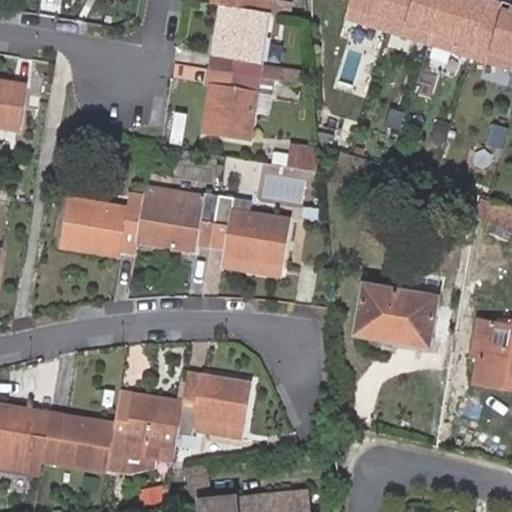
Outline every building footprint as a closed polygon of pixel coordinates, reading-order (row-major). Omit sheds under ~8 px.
[(212,0),(212,9),(217,10),(224,11),(226,0),(212,0)] [(226,0),(224,11),(270,18),(284,21),(286,6),(257,1),(257,0),(226,0)] [(349,0),(344,17),(511,67),(511,6),(510,6),(509,10),(502,8),(503,3),(492,0),(349,0)] [(209,58),(216,60),(224,11),(217,10),(209,58)] [(229,79),(259,84),(277,87),(280,71),(262,68),(270,18),(224,11),(216,60),(232,62),(229,79)] [(216,60),(214,76),(229,79),(232,62),(216,60)] [(229,79),(214,76),(211,91),(214,92),(227,94),(229,79)] [(205,139),(248,146),(258,93),(272,95),(274,87),(259,84),(229,79),(227,94),(214,92),(205,139)] [(0,136),(20,139),(28,90),(0,85),(0,136)] [(289,176),(323,182),(321,162),(292,157),(289,176)] [(147,177),(149,160),(135,158),(133,175),(147,177)] [(203,213),(205,200),(177,196),(175,209),(203,213)] [(511,204),(493,199),(486,216),(511,223),(511,204)] [(200,232),(215,235),(220,203),(205,200),(203,213),(175,209),(143,204),(138,235),(136,246),(136,249),(196,258),(197,253),(200,232)] [(138,235),(143,204),(128,201),(126,214),(68,205),(61,249),(119,257),(123,232),(138,235)] [(228,238),(225,257),(224,264),(283,273),(291,229),(231,219),(233,205),(220,203),(215,235),(228,238)] [(138,235),(123,232),(119,257),(134,260),(136,249),(136,246),(138,235)] [(197,253),(212,256),(215,235),(200,232),(197,253)] [(215,235),(212,256),(225,257),(228,238),(215,235)] [(282,282),(283,273),(224,264),(222,272),(282,282)] [(438,300),(365,287),(356,334),(398,342),(400,335),(430,340),(438,300)] [(495,323),(478,320),(471,357),(478,358),(473,382),(511,388),(511,335),(510,347),(491,344),(495,323)] [(511,335),(511,326),(495,323),(491,344),(510,347),(511,335)] [(400,335),(398,342),(429,348),(430,340),(400,335)] [(180,412),(179,416),(194,418),(200,385),(185,382),(180,412)] [(174,444),(174,445),(190,447),(191,442),(192,429),(241,437),(250,394),(200,385),(194,418),(179,416),(174,444)] [(127,422),(130,404),(116,402),(113,420),(127,422)] [(149,470),(170,474),(174,445),(174,444),(179,416),(180,412),(130,404),(127,422),(113,420),(111,433),(105,463),(119,465),(149,470)] [(0,477),(38,484),(41,466),(46,437),(29,434),(32,420),(0,414),(0,477)] [(46,437),(48,423),(32,420),(29,434),(46,437)] [(41,466),(103,477),(104,476),(105,463),(111,433),(64,425),(62,439),(46,437),(41,466)] [(192,429),(191,442),(239,450),(241,437),(192,429)] [(105,463),(104,476),(126,480),(148,476),(149,470),(119,465),(105,463)] [(231,511),(230,499),(202,501),(202,511),(231,511)]
